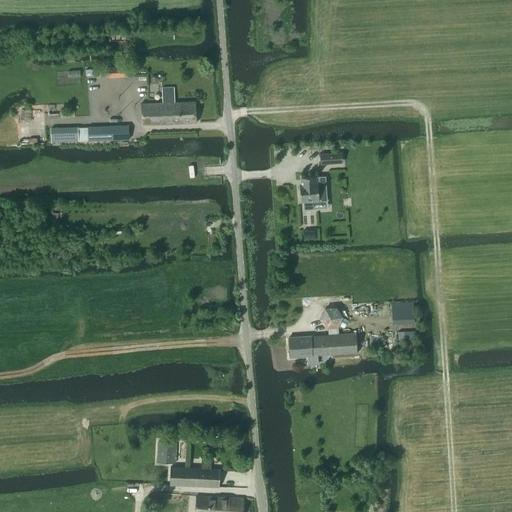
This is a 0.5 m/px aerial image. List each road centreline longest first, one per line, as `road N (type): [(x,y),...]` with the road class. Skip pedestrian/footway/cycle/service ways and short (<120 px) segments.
road 1 (tertiary): [(259,511),(219,0)]
road 2 (track): [(0,376),(98,345),(245,339)]
